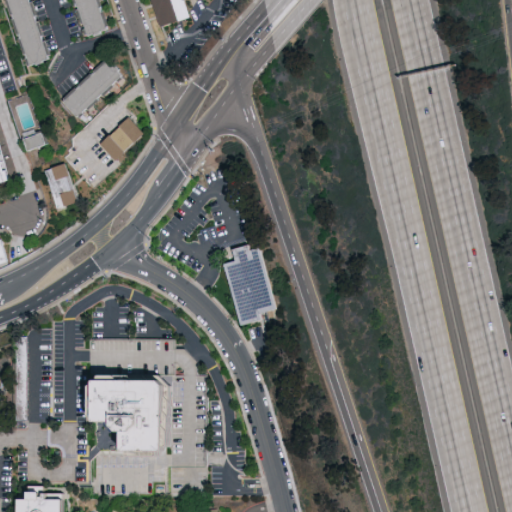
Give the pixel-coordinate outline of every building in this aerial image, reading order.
[(56,56),(32,0),(6,0),(34,66),(56,56)] [(113,29),(104,0),(78,0),(90,36),(113,29)] [(153,0),(161,27),(193,18),(187,0),(153,0)] [(128,74),(113,57),(66,100),(81,117),(128,74)] [(151,132),(133,115),(105,145),(123,162),(151,132)] [(27,131),(31,149),(54,144),(51,131),(40,134),(38,129),(27,131)] [(0,185),(13,183),(0,131),(0,185)] [(82,202),(72,163),(49,169),(59,208),(82,202)] [(0,242),(0,264),(14,261),(8,240),(0,242)] [(247,324),(271,319),(270,312),(284,309),(271,247),(259,249),(258,245),(241,248),(243,261),(234,263),(247,324)] [(190,381),(138,381),(138,376),(118,376),(118,395),(94,395),(94,417),(118,417),(118,423),(136,423),(136,413),(142,413),(142,433),(149,433),(149,452),(191,452),(190,381)] [(78,511),(78,500),(62,500),(63,493),(44,493),(44,500),(33,499),(32,511),(78,511)]
